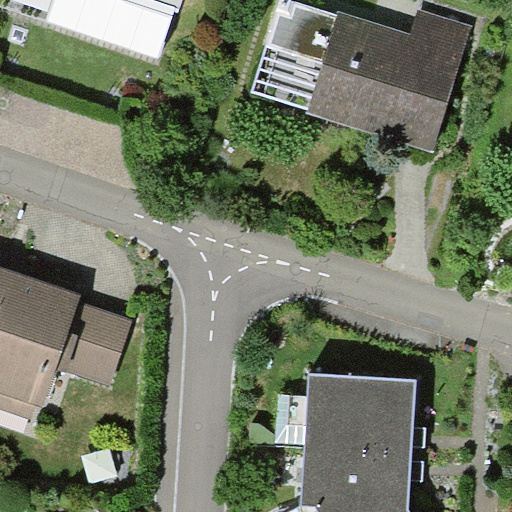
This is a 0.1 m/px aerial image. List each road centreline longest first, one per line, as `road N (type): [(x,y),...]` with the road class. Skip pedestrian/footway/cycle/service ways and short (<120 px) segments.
road 1 (residential): [(511,336),(227,245)]
road 2 (residential): [(202,511),(227,245)]
road 3 (residential): [(227,245),(0,171)]
